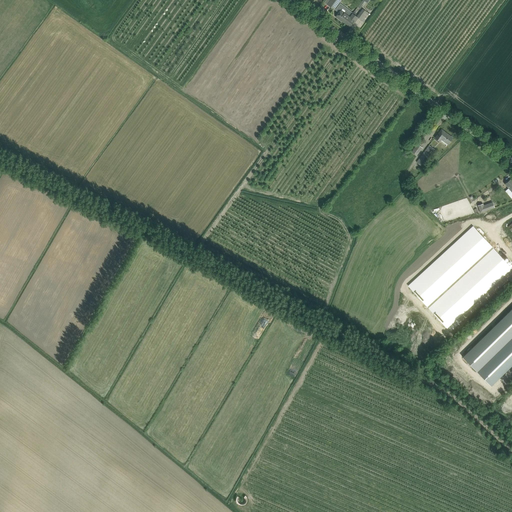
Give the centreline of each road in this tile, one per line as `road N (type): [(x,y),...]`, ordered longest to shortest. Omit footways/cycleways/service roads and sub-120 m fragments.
road 1 (track): [(511,452),(436,386),(0,152)]
road 2 (tertiary): [(511,160),(292,0)]
